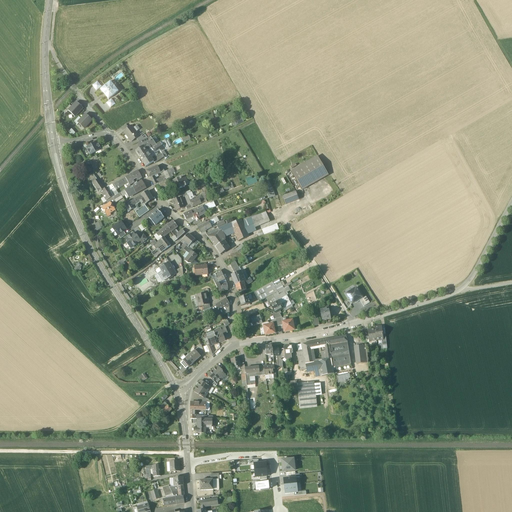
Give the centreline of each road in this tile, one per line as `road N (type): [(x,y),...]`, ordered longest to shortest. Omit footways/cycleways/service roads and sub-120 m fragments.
road 1 (residential): [(231,345),(322,332),(458,290),(511,204)]
road 2 (tertiary): [(173,385),(84,241),(54,147)]
road 3 (residential): [(231,345),(233,305),(223,268),(108,134)]
road 4 (tertiary): [(54,147),(45,91),(50,0)]
road 5 (residential): [(187,462),(270,456),(279,511)]
road 6 (track): [(79,93),(192,17)]
